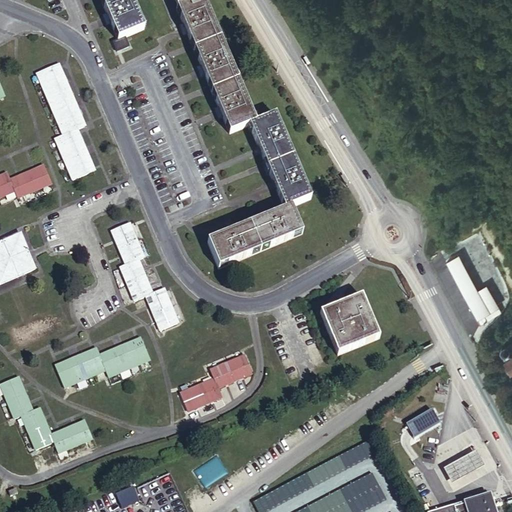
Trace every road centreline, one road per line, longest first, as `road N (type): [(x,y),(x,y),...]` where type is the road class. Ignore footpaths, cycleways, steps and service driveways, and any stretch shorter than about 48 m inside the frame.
road 1 (residential): [(376,245),(272,300),(232,304),(198,289),(165,252),(75,41),(16,11)]
road 2 (secondary): [(251,0),(382,216)]
road 3 (secondary): [(403,251),(511,453)]
